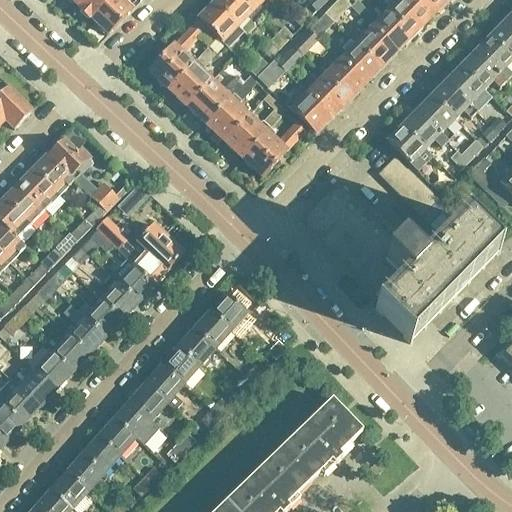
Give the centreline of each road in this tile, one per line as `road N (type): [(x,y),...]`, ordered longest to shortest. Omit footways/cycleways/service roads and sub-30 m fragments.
road 1 (residential): [(0,505),(242,236)]
road 2 (residential): [(242,236),(475,0)]
road 3 (residential): [(402,405),(242,236)]
road 4 (residential): [(242,236),(83,86)]
road 5 (residential): [(402,405),(511,292)]
road 6 (residential): [(83,86),(170,0)]
